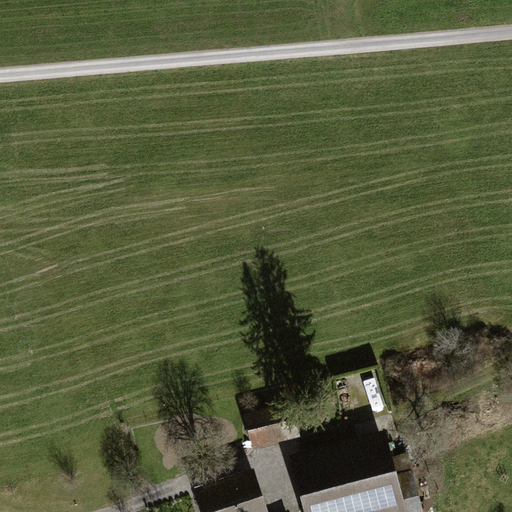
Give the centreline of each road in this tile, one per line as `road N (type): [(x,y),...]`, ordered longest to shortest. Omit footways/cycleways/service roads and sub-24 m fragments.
road 1 (track): [(0,76),(511,32)]
road 2 (track): [(511,363),(405,414),(111,511)]
